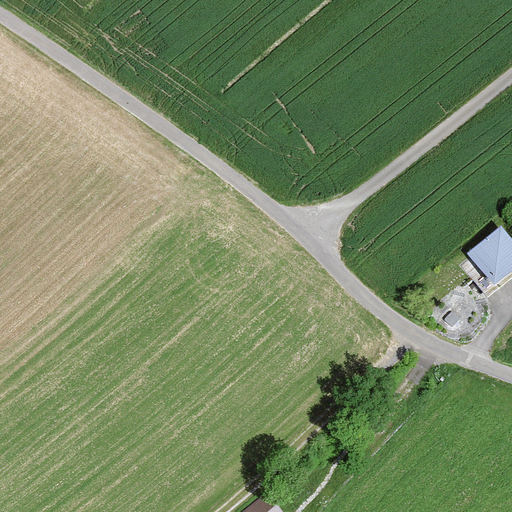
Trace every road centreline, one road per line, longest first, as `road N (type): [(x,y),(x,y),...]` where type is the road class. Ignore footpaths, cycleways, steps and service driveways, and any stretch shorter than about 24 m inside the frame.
road 1 (unclassified): [(0,16),(214,163),(304,236)]
road 2 (track): [(221,511),(385,366),(410,332)]
road 3 (unclassified): [(511,78),(304,236)]
road 4 (unclassified): [(304,236),(410,332),(511,375)]
